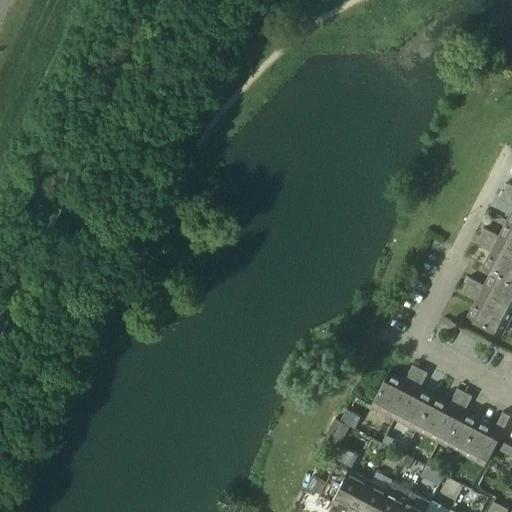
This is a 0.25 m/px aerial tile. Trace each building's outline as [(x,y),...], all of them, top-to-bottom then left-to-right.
[(508,202),(511,194),(504,190),(500,198),(508,202)] [(500,235),(496,243),(511,251),(511,222),(508,220),(500,235)] [(484,227),(480,235),(488,239),(492,231),(484,227)] [(488,239),(495,243),(499,235),(492,231),(488,239)] [(488,239),(480,235),(476,242),(484,246),(488,239)] [(495,243),(488,239),(484,246),(491,250),(495,243)] [(492,250),(483,266),(492,271),(492,270),(511,280),(511,251),(496,243),(492,250)] [(485,284),(481,292),(511,308),(511,280),(492,270),(492,271),(485,284)] [(469,276),(465,284),(473,288),(477,280),(469,276)] [(477,280),(473,288),(480,292),(484,284),(477,280)] [(469,296),(473,288),(465,284),(461,292),(469,296)] [(476,300),(480,292),(473,288),(469,296),(476,300)] [(477,300),(468,315),(503,333),(511,315),(511,308),(481,292),(477,300)] [(413,364),(409,372),(417,376),(421,368),(413,364)] [(417,376),(424,380),(428,372),(421,368),(417,376)] [(389,371),(371,405),(395,418),(413,383),(405,379),(389,371)] [(413,383),(417,376),(409,372),(405,379),(413,383)] [(420,387),(424,380),(417,376),(413,383),(420,387)] [(413,383),(395,418),(417,429),(435,395),(420,387),(413,383)] [(458,387),(454,395),(461,399),(465,391),(458,387)] [(461,399),(469,403),(473,395),(465,391),(461,399)] [(435,395),(417,429),(439,441),(457,407),(450,403),(435,395)] [(457,406),(461,399),(454,395),(450,402),(457,406)] [(465,410),(469,403),(461,399),(457,406),(465,410)] [(457,407),(439,441),(462,453),(480,418),(465,411),(457,407)] [(347,408),(341,419),(355,427),(361,416),(347,408)] [(503,411),(499,419),(507,423),(511,415),(503,411)] [(323,442),(337,449),(350,424),(341,420),(336,417),(323,442)] [(480,418),(462,453),(485,465),(499,439),(503,430),(495,426),(480,418)] [(503,430),(507,423),(499,419),(495,426),(503,430)] [(511,445),(504,441),(500,449),(511,455),(511,445)] [(409,468),(414,458),(406,455),(401,464),(409,468)] [(337,462),(321,493),(353,510),(369,479),(337,462)] [(445,474),(438,490),(449,495),(456,479),(445,474)] [(319,487),(316,479),(311,477),(306,486),(316,492),(319,487)] [(353,510),(355,511),(376,511),(388,489),(369,479),(353,510)] [(393,479),(388,489),(376,511),(400,511),(412,489),(393,479)] [(412,489),(400,511),(424,511),(426,509),(432,499),(412,489)] [(461,511),(434,500),(430,509),(437,511),(461,511)] [(494,501),(490,508),(497,511),(502,504),(494,501)]
